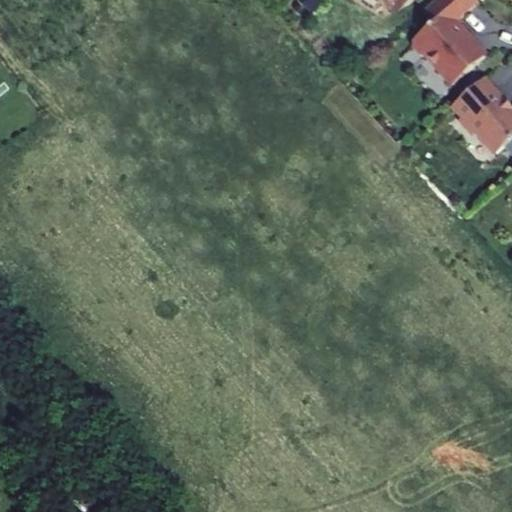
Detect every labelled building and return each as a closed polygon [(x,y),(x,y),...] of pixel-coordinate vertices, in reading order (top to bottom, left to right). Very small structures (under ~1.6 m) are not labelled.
[(311,16),(323,5),(318,0),(310,0),(302,7),(311,16)] [(382,0),(389,14),(408,5),(413,0),(382,0)] [(452,87),(484,58),(477,51),(470,50),(472,38),(469,35),(465,35),(457,25),(457,22),(478,4),(474,0),(436,0),(424,11),(434,23),(412,43),(411,48),(419,57),(425,57),(452,87)] [(485,78),(453,107),(463,118),(458,122),(470,135),(475,131),(496,155),(505,147),(511,155),(511,117),(510,115),(499,103),(504,99),(485,78)] [(511,112),(511,108),(504,99),(499,103),(510,115),(511,112)]
